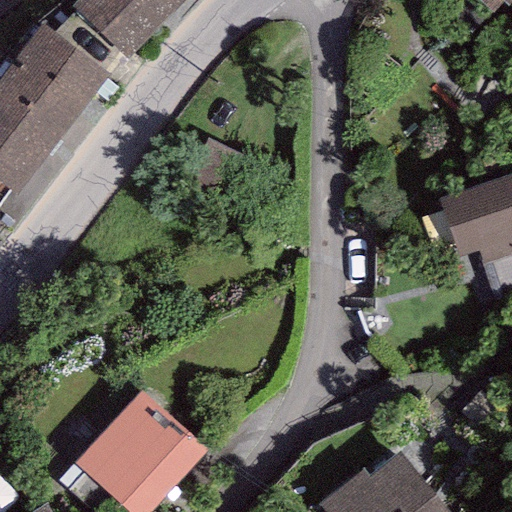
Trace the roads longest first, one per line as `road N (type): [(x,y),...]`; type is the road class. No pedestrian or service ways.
road 1 (residential): [(324,0),(323,352),(311,387),(279,433),(202,511)]
road 2 (unclassified): [(240,0),(0,283)]
